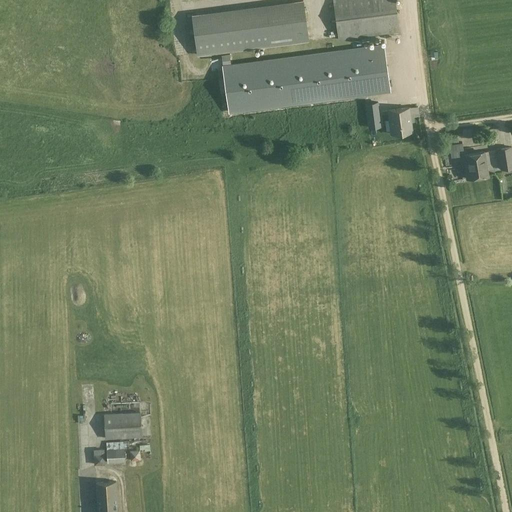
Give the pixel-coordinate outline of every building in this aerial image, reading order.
[(400,32),(395,0),(333,0),(338,40),(400,32)] [(304,11),(193,25),(197,56),(308,41),(304,11)] [(223,65),(229,110),(390,90),(384,45),(223,65)] [(382,127),(378,102),(366,104),(369,129),(382,127)] [(409,107),(388,110),(391,134),(413,131),(409,107)] [(497,148),(500,170),(511,168),(511,147),(511,146),(497,148)] [(484,152),(464,155),(467,179),(488,176),(484,152)] [(140,412),(103,414),(105,439),(142,437),(140,412)] [(128,442),(106,443),(107,463),(125,462),(125,449),(129,448),(128,442)] [(104,450),(93,450),(94,465),(105,464),(104,450)] [(140,452),(130,452),(131,461),(141,460),(140,452)] [(97,483),(98,511),(116,511),(116,503),(117,503),(116,481),(97,483)]
